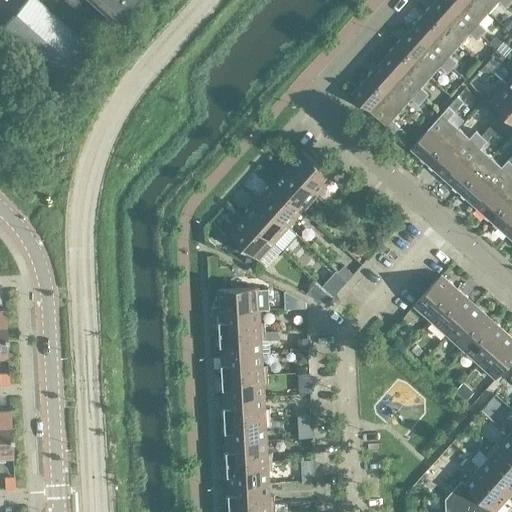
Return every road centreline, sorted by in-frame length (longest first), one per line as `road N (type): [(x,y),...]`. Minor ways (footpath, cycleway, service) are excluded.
road 1 (residential): [(353,511),(351,324),(446,224)]
road 2 (unclassified): [(59,511),(46,284),(33,248),(0,207)]
road 3 (residential): [(446,224),(317,103),(403,0)]
